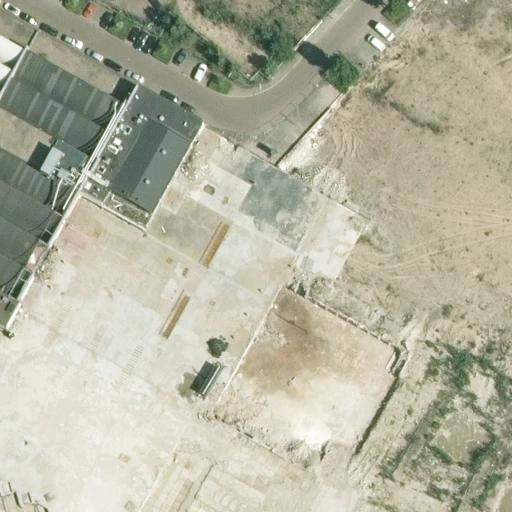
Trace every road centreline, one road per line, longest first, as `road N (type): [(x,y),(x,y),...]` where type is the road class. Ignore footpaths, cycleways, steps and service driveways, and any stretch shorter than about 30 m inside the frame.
road 1 (unclassified): [(286,99),(255,113),(224,111),(18,0)]
road 2 (unclassified): [(286,99),(375,0)]
